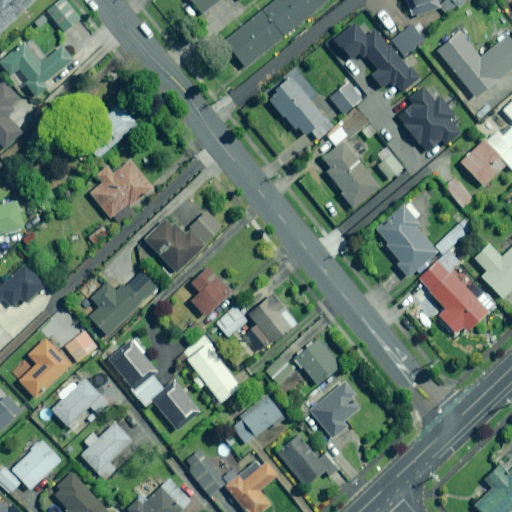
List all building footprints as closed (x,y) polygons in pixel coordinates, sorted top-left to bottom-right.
[(0,0),(0,33),(34,0),(33,0),(0,0)] [(190,0),(203,16),(222,0),(190,0)] [(277,0),(225,44),(247,69),(328,1),(327,0),(277,0)] [(410,0),(416,17),(440,9),(436,0),(410,0)] [(465,0),(447,0),(439,7),(448,16),(465,0)] [(81,20),(66,2),(50,15),(65,33),(81,20)] [(424,40),(413,26),(391,43),(399,53),(405,48),(408,52),(424,40)] [(49,49),(33,28),(1,51),(22,80),(28,75),(38,88),(49,80),(45,74),(76,51),(65,37),(49,49)] [(480,59),(459,34),(437,52),(476,100),(511,70),(511,41),(508,36),(480,59)] [(20,93),(4,77),(0,80),(0,137),(5,143),(22,127),(8,111),(14,105),(11,101),(20,93)] [(333,127),(289,79),(267,99),(303,138),(310,132),(318,140),(333,127)] [(364,98),(351,81),(330,98),(343,115),(364,98)] [(402,113),(381,87),(357,107),(378,132),(402,113)] [(461,122),(437,89),(414,106),(422,116),(400,132),(416,155),(461,122)] [(511,94),(500,105),(503,109),(511,119),(511,94)] [(137,125),(123,109),(120,112),(115,107),(104,116),(79,137),(97,158),(137,125)] [(368,125),(358,112),(328,137),(337,147),(322,159),(330,169),(326,172),(343,192),(341,194),(354,210),(381,188),(345,144),(368,125)] [(511,128),(502,138),(497,132),(485,142),(484,141),(460,163),(483,187),(507,164),(511,169),(511,128)] [(402,168),(391,155),(378,166),(389,180),(402,168)] [(113,215),(122,226),(137,213),(132,208),(154,189),(130,161),(113,175),(106,167),(96,176),(102,183),(90,194),(110,218),(113,215)] [(473,201),(456,180),(446,188),(462,209),(473,201)] [(0,234),(25,228),(18,201),(0,205),(0,234)] [(418,225),(404,207),(376,230),(388,245),(386,246),(400,263),(397,265),(408,278),(437,254),(416,227),(418,225)] [(221,226),(206,211),(184,234),(168,219),(145,242),(177,274),(204,247),(202,245),(221,226)] [(473,229),(465,220),(436,246),(444,255),(473,229)] [(511,290),(511,239),(508,244),(511,247),(511,248),(502,258),(488,244),(474,259),(486,271),(481,277),(503,300),(511,290)] [(0,302),(2,300),(10,309),(21,299),(27,306),(50,283),(18,249),(0,265),(0,302)] [(482,295),(476,300),(449,272),(460,262),(450,251),(418,280),(446,310),(439,316),(456,335),(463,328),(467,332),(494,307),(482,295)] [(231,295),(209,268),(191,283),(200,294),(191,301),(204,317),(231,295)] [(405,281),(396,271),(381,284),(389,294),(405,281)] [(158,290),(142,273),(126,289),(115,278),(92,300),(100,308),(90,318),(108,337),(158,290)] [(297,324),(275,295),(249,314),(257,325),(246,334),(260,352),(297,324)] [(247,321),(235,307),(217,324),(229,337),(247,321)] [(206,333),(198,323),(183,335),(191,344),(206,333)] [(97,347),(85,332),(66,347),(78,362),(97,347)] [(206,335),(182,355),(199,375),(192,382),(199,390),(205,385),(220,404),(252,378),(244,368),(235,376),(224,363),(227,360),(206,335)] [(150,402),(163,390),(152,378),(158,373),(141,356),(144,354),(130,338),(106,360),(133,389),(130,391),(145,407),(150,402)] [(70,366),(46,339),(28,356),(36,365),(18,381),(35,399),(70,366)] [(318,341),(293,361),(299,369),(303,367),(318,385),(340,368),(318,341)] [(246,348),(232,360),(240,370),(254,358),(246,348)] [(302,379),(282,357),(266,372),(286,394),(302,379)] [(107,404),(84,379),(51,410),(67,427),(90,406),(97,414),(107,404)] [(173,381),(163,390),(150,402),(177,431),(200,410),(173,381)] [(357,397),(345,383),(310,411),(333,439),(347,427),(343,422),(360,408),(353,400),(357,397)] [(286,419),(266,392),(237,415),(241,421),(233,427),(246,445),(273,424),(275,427),(286,419)] [(0,431),(15,417),(0,402),(0,431)] [(131,441),(115,424),(98,440),(92,434),(84,442),(90,448),(81,457),(97,473),(131,441)] [(318,462),(298,437),(278,453),(305,488),(312,482),(317,490),(329,480),(327,478),(337,470),(326,456),(318,462)] [(60,461),(42,442),(12,470),(30,490),(60,461)] [(226,486),(199,450),(183,462),(210,498),(226,486)] [(277,476),(267,462),(257,470),(254,466),(226,488),(244,511),(262,511),(271,506),(259,491),(277,476)] [(19,483),(4,468),(0,471),(0,485),(9,494),(19,483)] [(511,471),(508,476),(500,468),(486,480),(494,489),(475,506),(480,511),(508,511),(511,509),(511,471)] [(111,511),(74,472),(58,488),(59,490),(54,494),(68,509),(64,511),(111,511)] [(189,501),(169,480),(142,505),(137,500),(126,510),(128,511),(179,511),(183,509),(185,511),(195,511),(202,506),(193,497),(189,501)] [(0,498),(0,511),(29,511),(19,501),(10,509),(0,498)]
